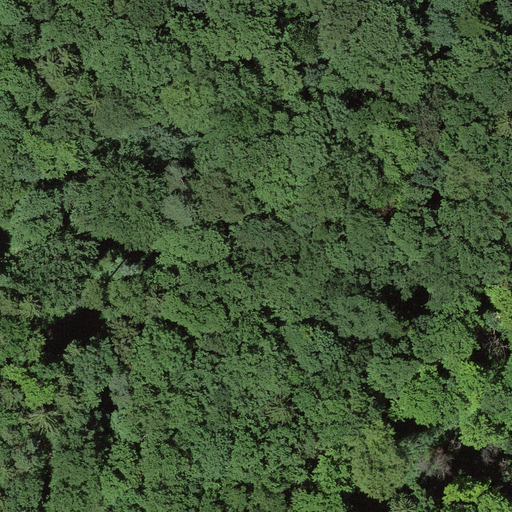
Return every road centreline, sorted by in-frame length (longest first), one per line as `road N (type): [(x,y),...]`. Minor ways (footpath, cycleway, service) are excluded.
road 1 (track): [(319,440),(228,355),(0,245)]
road 2 (track): [(511,303),(319,440),(247,511)]
